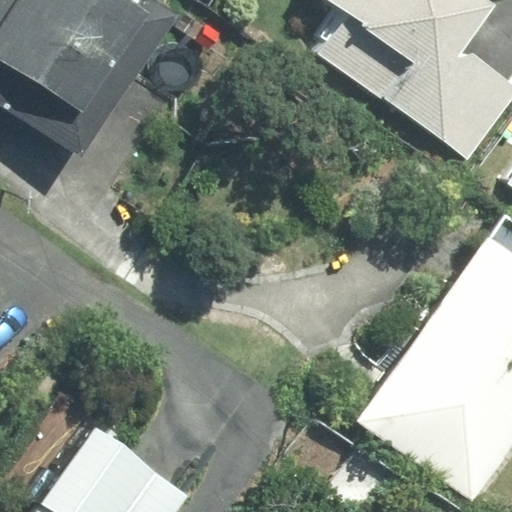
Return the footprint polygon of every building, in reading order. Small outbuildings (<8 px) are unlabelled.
[(0,0),(0,112),(49,145),(141,5),(132,0),(0,0)] [(314,0),(330,10),(302,50),(458,157),(504,89),(434,41),(461,0),(314,0)] [(511,138),(485,178),(511,196),(511,138)] [(511,265),(458,230),(338,410),(460,490),(511,412),(511,265)] [(163,511),(177,491),(65,419),(4,511),(163,511)]
